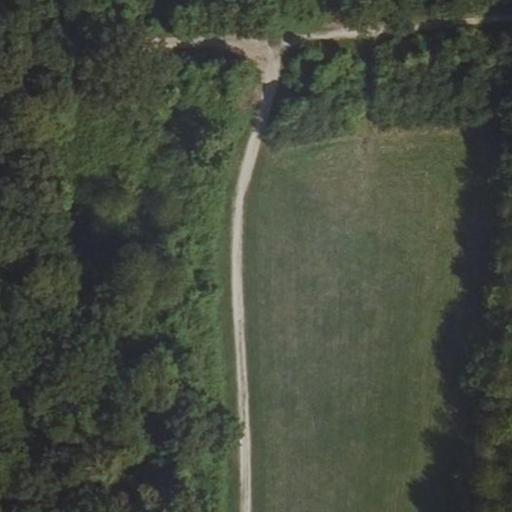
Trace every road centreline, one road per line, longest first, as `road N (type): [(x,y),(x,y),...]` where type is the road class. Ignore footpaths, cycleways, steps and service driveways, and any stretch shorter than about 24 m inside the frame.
road 1 (track): [(245,511),(237,216),(279,45)]
road 2 (track): [(0,50),(114,51),(246,39),(279,45)]
road 3 (track): [(279,45),(511,18)]
